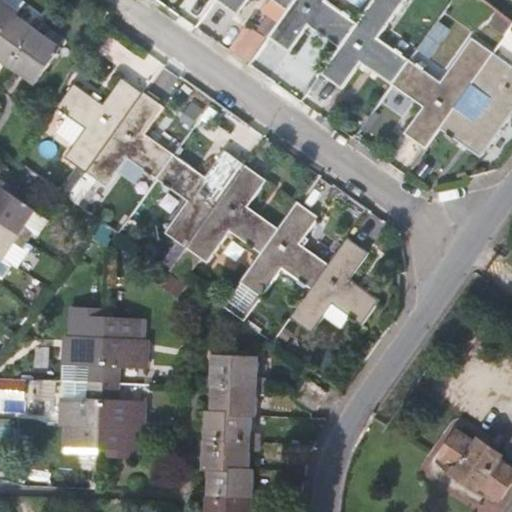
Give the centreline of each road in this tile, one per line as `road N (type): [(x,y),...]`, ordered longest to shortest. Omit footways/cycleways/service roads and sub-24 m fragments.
road 1 (residential): [(123,0),(470,246)]
road 2 (residential): [(315,511),(326,447),(470,246)]
